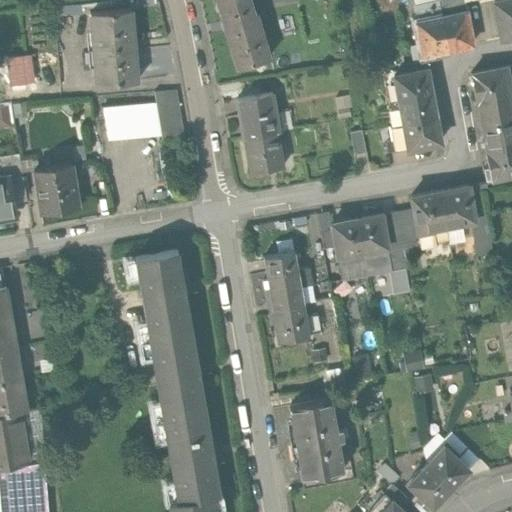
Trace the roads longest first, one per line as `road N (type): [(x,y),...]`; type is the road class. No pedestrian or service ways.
road 1 (residential): [(511,50),(454,66),(466,158),(214,210)]
road 2 (residential): [(214,210),(271,511)]
road 3 (residential): [(214,210),(0,250)]
road 4 (residential): [(175,0),(214,210)]
